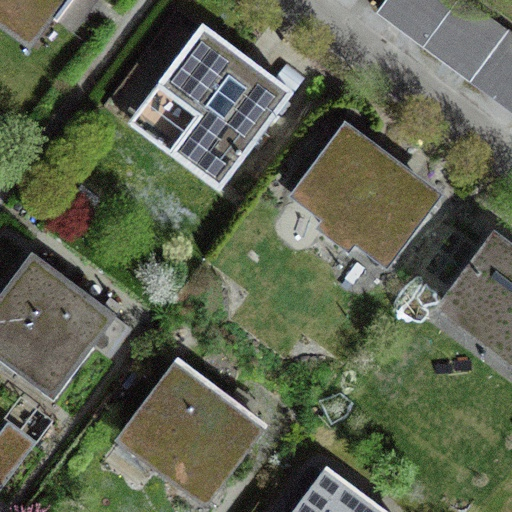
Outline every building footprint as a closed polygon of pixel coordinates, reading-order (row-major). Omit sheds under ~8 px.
[(0,0),(0,31),(36,57),(80,0),(0,0)] [(511,40),(458,0),(388,0),(380,11),(401,27),(448,62),(497,99),(511,110),(511,40)] [(298,104),(201,37),(133,132),(229,198),(298,104)] [(445,211),(345,141),(297,208),(396,280),(445,211)] [(511,264),(492,250),(439,326),(511,378),(511,264)] [(119,329),(33,265),(0,308),(0,370),(58,412),(119,329)] [(218,511),(271,438),(177,370),(119,456),(205,511),(218,511)] [(10,425),(0,438),(0,485),(32,442),(10,425)] [(369,511),(328,483),(307,511),(369,511)]
